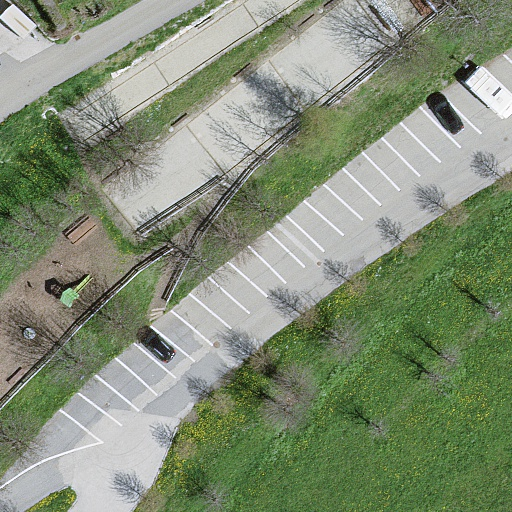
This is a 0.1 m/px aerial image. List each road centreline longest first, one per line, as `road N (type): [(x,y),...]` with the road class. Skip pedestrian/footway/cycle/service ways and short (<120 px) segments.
road 1 (residential): [(0,506),(115,454),(401,214),(511,145)]
road 2 (residential): [(0,97),(172,0)]
